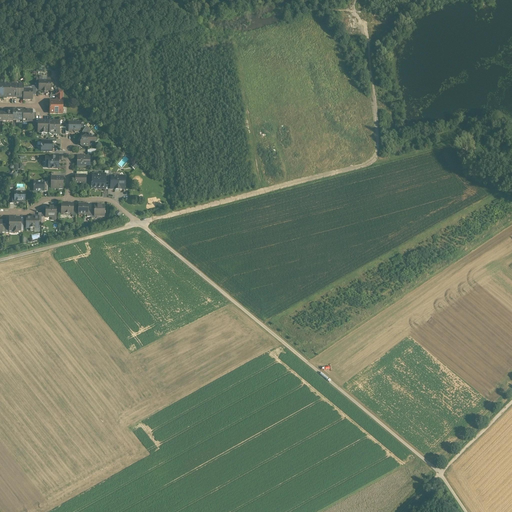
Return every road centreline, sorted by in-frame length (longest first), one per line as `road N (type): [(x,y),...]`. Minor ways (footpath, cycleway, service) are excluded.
road 1 (track): [(139,224),(440,473)]
road 2 (track): [(139,224),(366,163),(376,150),(375,111)]
road 3 (track): [(17,47),(71,50),(194,32),(140,0)]
road 4 (track): [(0,260),(139,224)]
